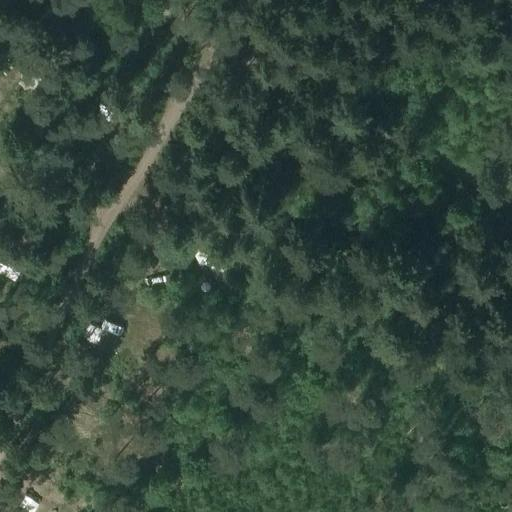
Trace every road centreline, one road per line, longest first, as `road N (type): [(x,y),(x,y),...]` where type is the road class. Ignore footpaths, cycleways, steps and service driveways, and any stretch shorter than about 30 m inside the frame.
road 1 (track): [(0,449),(96,232),(252,0)]
road 2 (track): [(150,0),(219,49),(511,201)]
